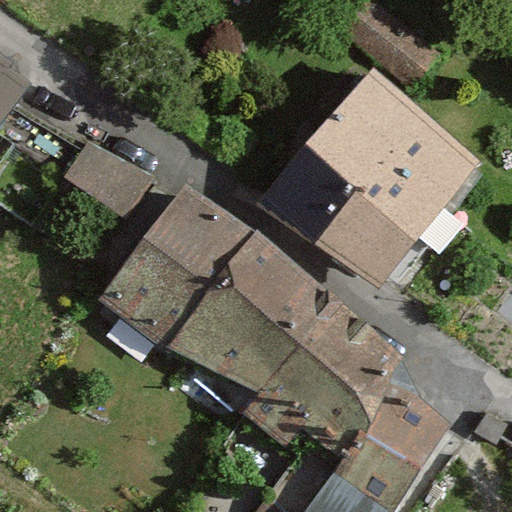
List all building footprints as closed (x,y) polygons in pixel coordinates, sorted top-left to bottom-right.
[(375,0),(356,0),(331,34),(405,90),(438,47),(375,0)] [(0,124),(23,91),(0,74),(0,124)] [(479,168),(373,84),(282,199),(388,282),(479,168)] [(140,187),(86,145),(63,174),(83,189),(88,181),(124,208),(140,187)] [(176,182),(95,302),(164,350),(255,395),(236,423),(277,446),(287,437),(306,448),(263,510),(265,511),(380,511),(432,427),(391,355),(246,233),(176,182)]
